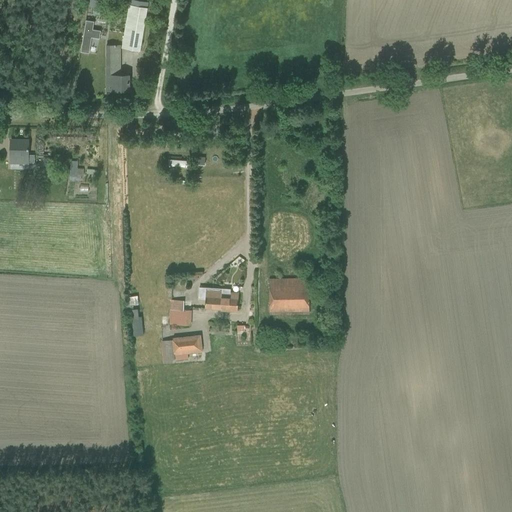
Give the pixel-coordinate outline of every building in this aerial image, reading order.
[(138,0),(130,0),(129,5),(122,48),(139,51),(148,2),(138,0)] [(85,20),(80,51),(88,52),(90,37),(98,38),(100,30),(92,29),(93,21),(85,20)] [(106,90),(128,90),(128,75),(119,75),(119,45),(106,45),(106,90)] [(34,155),(28,155),(28,140),(20,140),(20,142),(10,142),(10,164),(21,164),(28,164),(28,162),(34,163),(34,155)] [(204,165),(205,157),(196,156),(196,165),(204,165)] [(74,183),(74,175),(62,175),(62,182),(74,183)] [(269,279),(269,311),(269,315),(308,314),(308,291),(316,291),(315,278),(269,279)] [(200,287),(200,295),(200,299),(205,300),(204,308),(205,308),(205,307),(228,309),(228,311),(237,312),(238,293),(230,292),(230,289),(200,287)] [(164,289),(164,298),(174,299),(174,289),(164,289)] [(169,314),(169,324),(190,325),(190,310),(183,310),(184,300),(170,300),(170,314),(169,314)] [(137,309),(128,310),(131,336),(143,335),(141,316),(138,317),(137,309)] [(162,341),(163,351),(164,364),(172,363),(172,359),(181,358),(180,354),(202,352),(200,335),(172,338),(172,340),(162,341)]
